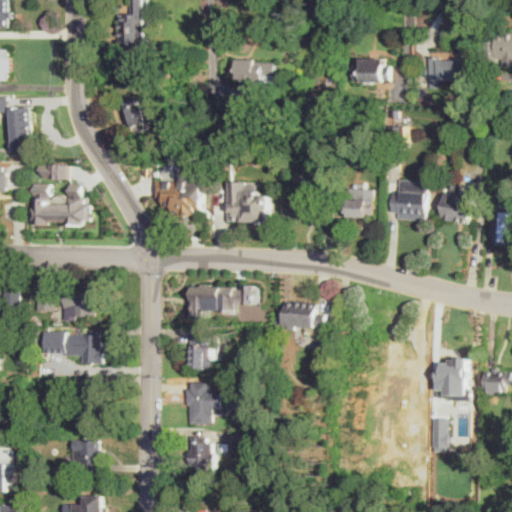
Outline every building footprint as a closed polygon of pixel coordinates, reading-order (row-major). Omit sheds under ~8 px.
[(0,0),(11,0),(11,12),(15,12),(15,17),(11,17),(11,27),(0,27),(0,0)] [(146,0),(146,29),(146,39),(150,39),(151,53),(121,53),(121,40),(121,15),(135,15),(135,0),(146,0)] [(511,65),(505,65),(505,58),(487,58),(487,41),(499,41),(499,32),(511,32),(511,65)] [(13,58),(13,72),(10,71),(10,80),(0,80),(0,46),(2,46),(2,49),(11,50),(10,58),(13,58)] [(444,88),(432,88),(432,49),(468,49),(468,79),(444,79),(444,88)] [(256,59),(256,62),(278,62),(278,89),(255,89),(255,82),(243,82),(243,79),(238,79),(238,59),(256,59)] [(387,59),(387,66),(393,66),(393,81),(357,81),(357,65),(364,65),(364,59),(387,59)] [(136,93),(129,95),(126,79),(133,78),(136,93)] [(466,92),(461,96),(458,92),(463,88),(466,92)] [(140,93),(146,112),(150,111),(151,115),(148,116),(150,123),(135,127),(132,117),(130,109),(133,108),(130,96),(140,93)] [(3,115),(0,115),(0,96),(11,96),(12,110),(3,111),(3,115)] [(29,108),(30,124),(34,124),(36,150),(14,151),(14,140),(16,140),(15,108),(29,108)] [(271,111),(270,119),(258,118),(259,109),(271,111)] [(403,110),(404,118),(407,118),(408,142),(395,142),(394,110),(403,110)] [(348,122),(339,122),(338,111),(347,111),(348,122)] [(43,161),(42,177),(72,178),(72,162),(43,161)] [(0,190),(11,190),(10,171),(6,170),(7,164),(0,164),(0,190)] [(432,181),(429,216),(429,221),(401,218),(402,214),(400,214),(400,212),(395,212),(397,192),(402,192),(403,179),(432,181)] [(208,194),(208,211),(202,210),(202,216),(187,215),(187,214),(177,213),(178,207),(167,206),(167,197),(160,197),(160,181),(208,182),(208,194)] [(37,182),(35,222),(54,223),(54,220),(71,220),(71,223),(88,224),(88,219),(96,220),(96,203),(88,202),(88,196),(86,196),(87,183),(73,182),(72,202),(54,202),(54,182),(37,182)] [(233,183),(233,223),(274,223),(275,196),(264,196),(264,186),(253,186),(253,183),(233,183)] [(473,224),(443,219),(450,184),(466,187),(465,195),(478,197),(473,224)] [(377,191),(376,214),(369,213),(369,217),(350,216),(350,213),(345,213),(346,199),(359,200),(359,189),(377,189),(377,191)] [(321,196),(318,216),(297,213),(295,222),(289,221),(293,195),(294,192),(321,196)] [(511,245),(499,245),(502,211),(511,212),(511,245)] [(19,305),(19,308),(24,308),(24,317),(19,317),(19,321),(8,321),(8,313),(0,313),(0,296),(1,296),(1,305),(7,305),(7,282),(23,282),(23,305),(19,305)] [(100,285),(100,301),(102,301),(102,308),(100,308),(100,316),(68,315),(68,291),(89,292),(89,284),(100,285)] [(59,302),(59,310),(41,310),(41,286),(41,285),(60,285),(59,302)] [(230,301),(241,301),(241,295),(263,295),(263,312),(240,312),(240,309),(230,309),(230,316),(203,315),(203,304),(201,304),(201,294),(230,294),(230,301)] [(312,304),(312,308),(320,309),(320,314),(329,315),(327,330),(317,329),(317,326),(297,324),(297,329),(286,328),(288,306),(306,308),(306,303),(312,304)] [(46,351),(46,329),(70,330),(69,332),(90,333),(90,329),(101,329),(101,333),(103,333),(103,347),(107,347),(107,362),(86,362),(86,354),(70,354),(70,351),(46,351)] [(210,337),(210,347),(216,347),(216,367),(209,366),(209,368),(193,368),(193,345),(195,345),(195,337),(210,337)] [(441,368),(441,397),(455,397),(455,399),(474,400),(474,387),(470,387),(471,356),(461,356),(461,358),(454,358),(454,361),(446,361),(446,368),(441,368)] [(503,368),(503,371),(511,371),(511,387),(509,387),(509,392),(498,392),(498,394),(489,394),(489,370),(497,371),(497,368),(503,368)] [(213,382),(213,389),(217,389),(217,423),(194,423),(194,405),(191,405),(191,389),(195,389),(195,382),(213,382)] [(437,417),(436,445),(438,445),(437,450),(449,450),(449,445),(452,445),(452,417),(437,417)] [(217,442),(217,453),(218,453),(218,472),(196,472),(196,465),(193,465),(193,450),(196,450),(196,437),(211,437),(211,442),(217,442)] [(103,440),(103,465),(103,471),(90,471),(90,463),(83,463),(83,466),(74,466),(74,440),(103,440)] [(234,442),(233,456),(218,456),(219,442),(234,442)] [(0,489),(9,490),(9,462),(0,461),(0,489)] [(47,492),(38,492),(38,483),(47,483),(47,492)] [(103,504),(103,511),(78,511),(79,504),(91,505),(91,499),(103,499),(103,504)]
